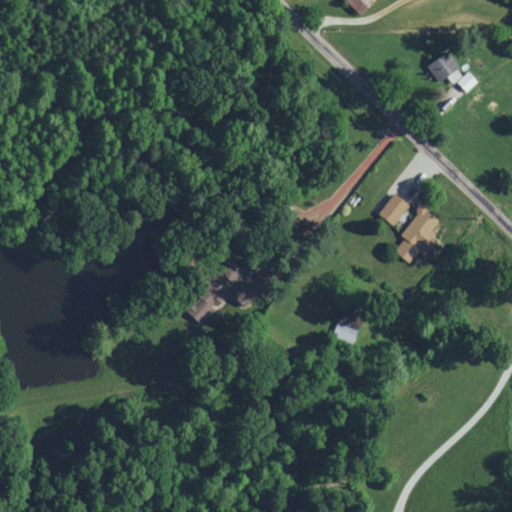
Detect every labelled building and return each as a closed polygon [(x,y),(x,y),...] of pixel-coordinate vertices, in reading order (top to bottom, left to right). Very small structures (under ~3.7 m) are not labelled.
[(340,0),(354,14),(369,0),(340,0)] [(433,79),(455,68),(445,50),(423,62),(433,79)] [(444,74),(448,82),(458,76),(454,68),(444,74)] [(474,81),(464,70),(452,82),(463,92),(474,81)] [(406,204),(390,192),(373,212),(389,225),(406,204)] [(437,219),(417,206),(397,235),(400,237),(390,252),(406,262),(415,249),(422,254),(430,241),(425,237),(437,219)] [(237,274),(221,260),(194,292),(198,295),(184,311),(197,323),(219,297),(218,296),(237,274)] [(350,343),(357,322),(337,315),(329,335),(350,343)]
